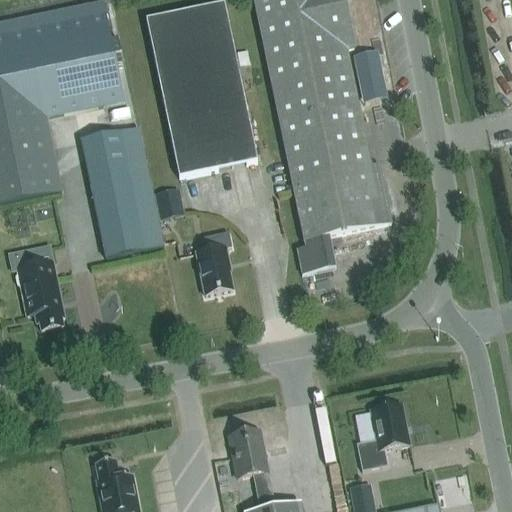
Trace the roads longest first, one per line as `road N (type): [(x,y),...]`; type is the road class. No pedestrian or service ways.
road 1 (tertiary): [(0,405),(382,333),(427,303)]
road 2 (tertiary): [(427,303),(447,264),(453,210),(410,0)]
road 3 (unclassified): [(509,511),(478,352),(427,303)]
